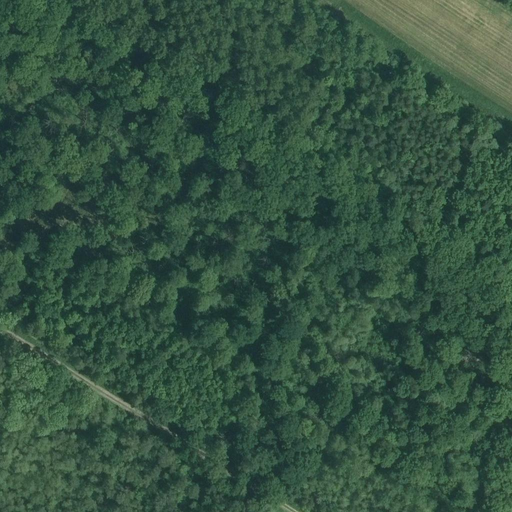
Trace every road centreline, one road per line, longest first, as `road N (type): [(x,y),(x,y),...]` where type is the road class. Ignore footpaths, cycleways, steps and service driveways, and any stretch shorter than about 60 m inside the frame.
road 1 (track): [(511,284),(64,0)]
road 2 (track): [(511,148),(280,0)]
